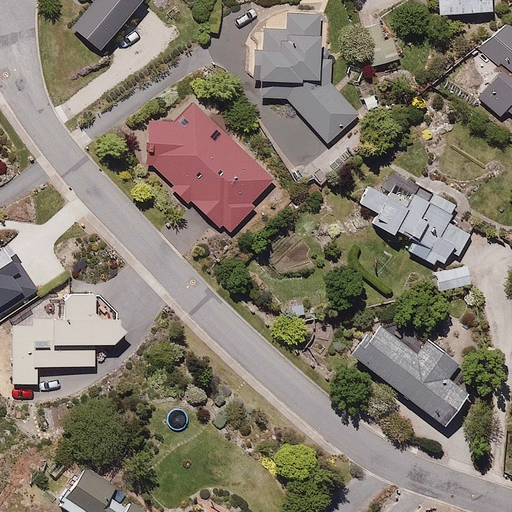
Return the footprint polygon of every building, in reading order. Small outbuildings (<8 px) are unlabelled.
[(99,52),(138,0),(91,0),(94,2),(72,30),(99,52)] [(434,0),(436,16),(491,11),(489,0),(434,0)] [(315,81),(319,16),(284,14),(283,31),(259,30),(256,78),(315,81)] [(511,28),(506,22),(480,50),(503,69),(477,99),(498,116),(505,108),(511,113),(511,28)] [(304,82),(285,101),(325,141),(355,112),(326,83),(315,94),(304,82)] [(273,177),(187,102),(172,119),(167,115),(143,142),(159,156),(149,166),(229,236),(255,205),(251,202),(273,177)] [(403,201),(370,183),(359,203),(374,211),(368,222),(390,234),(393,229),(410,238),(405,248),(435,264),(437,259),(443,262),(451,246),(459,251),(470,232),(448,220),(457,203),(437,193),(432,202),(409,190),(403,201)] [(0,306),(19,292),(23,297),(38,286),(7,246),(0,251),(0,306)] [(465,265),(435,270),(438,290),(468,285),(465,265)] [(38,382),(37,366),(93,365),(93,344),(120,344),(119,327),(114,327),(114,310),(93,311),(92,294),(59,294),(60,318),(29,319),(30,327),(11,328),(11,382),(38,382)] [(374,320),(350,351),(442,427),(468,395),(445,376),(456,363),(430,342),(418,356),(374,320)] [(96,511),(113,486),(80,466),(55,505),(66,511),(96,511)] [(205,511),(202,509),(199,511),(146,511),(129,500),(121,511),(205,511)]
